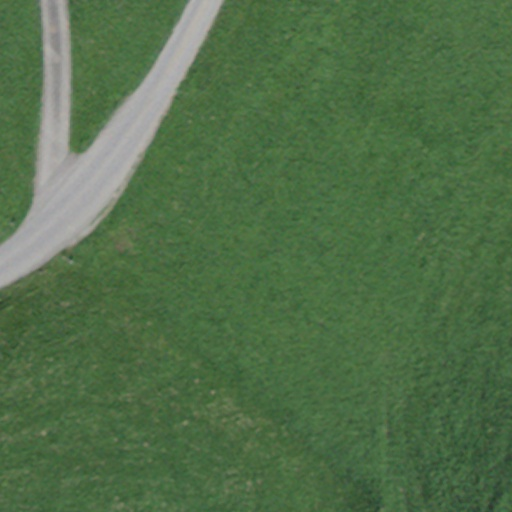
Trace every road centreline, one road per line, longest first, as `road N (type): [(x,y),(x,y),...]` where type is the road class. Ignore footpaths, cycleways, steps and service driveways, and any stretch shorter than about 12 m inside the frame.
road 1 (unclassified): [(206,0),(100,190),(0,270)]
road 2 (track): [(57,0),(61,48),(35,249)]
